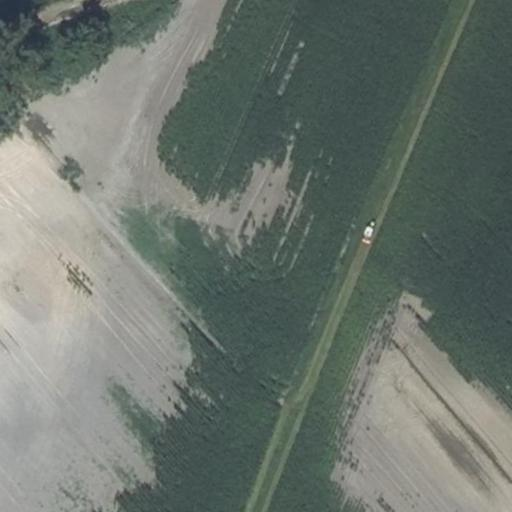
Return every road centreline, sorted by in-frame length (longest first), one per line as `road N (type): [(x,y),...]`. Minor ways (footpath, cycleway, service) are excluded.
road 1 (track): [(465,0),(288,415),(256,511)]
road 2 (track): [(122,0),(0,50)]
